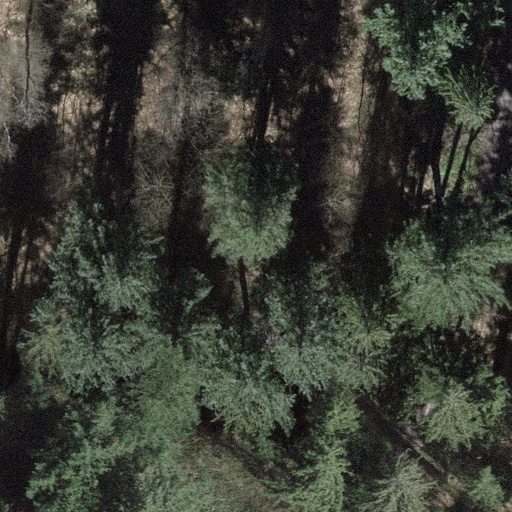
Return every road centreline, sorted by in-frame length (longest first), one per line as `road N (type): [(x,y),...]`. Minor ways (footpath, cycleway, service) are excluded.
road 1 (track): [(497,181),(380,511)]
road 2 (track): [(511,15),(497,181)]
